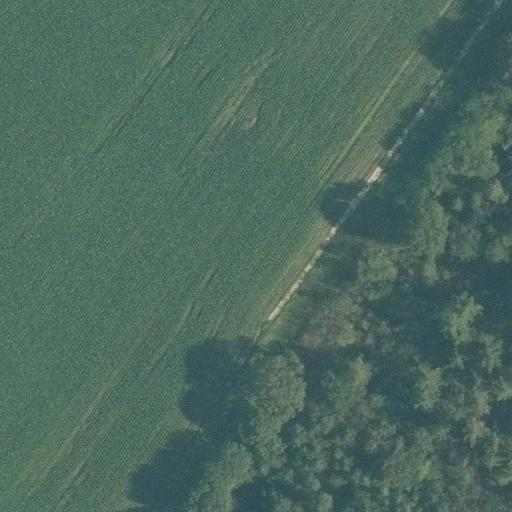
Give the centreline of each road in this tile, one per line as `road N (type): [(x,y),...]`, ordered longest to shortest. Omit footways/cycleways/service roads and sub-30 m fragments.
road 1 (track): [(259,377),(511,24)]
road 2 (track): [(164,511),(259,377)]
